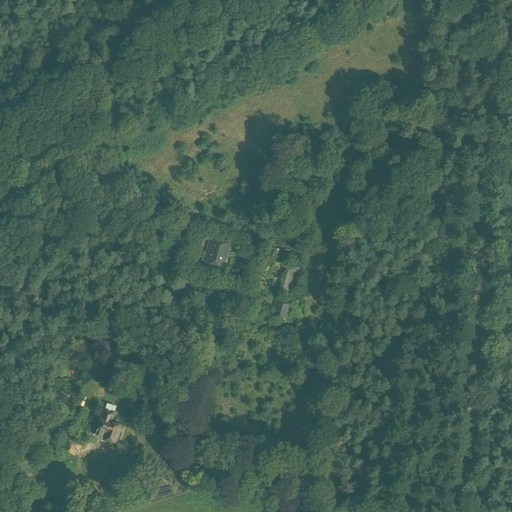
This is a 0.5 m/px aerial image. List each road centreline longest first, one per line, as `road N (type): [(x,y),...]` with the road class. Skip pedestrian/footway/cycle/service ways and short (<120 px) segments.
road 1 (track): [(472,511),(489,105),(511,7)]
road 2 (track): [(63,119),(70,130),(72,247),(50,280),(51,338),(0,441)]
road 3 (track): [(264,0),(0,165)]
road 4 (tertiary): [(0,117),(170,0)]
